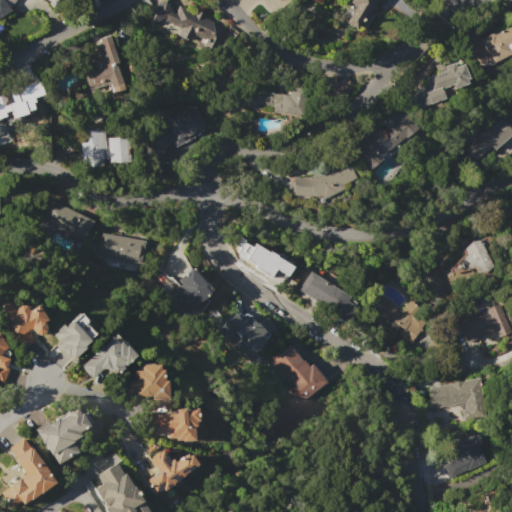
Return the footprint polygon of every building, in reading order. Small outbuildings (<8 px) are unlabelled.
[(9,9),(10,10),(0,16),(0,0),(15,0),(11,5),(9,9)] [(187,20),(192,8),(204,14),(203,17),(211,21),(206,30),(211,33),(222,33),(222,40),(208,40),(207,42),(191,34),(188,40),(155,25),(152,27),(143,10),(163,0),(166,0),(171,11),(178,8),(183,18),(187,20)] [(384,0),(383,2),(379,0),(377,0),(359,32),(344,23),(354,6),(349,3),(350,0),(384,0)] [(480,38),(493,32),(494,34),(511,25),(510,23),(511,21),(511,44),(507,47),(510,53),(492,62),(480,38)] [(109,35),(117,62),(115,63),(123,89),(108,94),(93,45),(100,43),(98,38),(109,35)] [(418,107),(412,94),(423,90),(422,87),(428,85),(425,78),(445,70),(444,66),(453,62),(455,67),(457,66),(464,84),(453,88),(451,84),(441,88),(444,97),(418,107)] [(0,98),(26,83),(35,98),(0,118),(0,98)] [(240,86),(289,96),(291,83),(304,86),(298,117),(271,112),(272,107),(259,104),(258,109),(237,105),(240,86)] [(376,128),(381,134),(394,123),(386,114),(396,105),(416,129),(406,137),(399,129),(380,145),(387,152),(369,168),(352,148),(376,128)] [(152,133),(150,129),(193,106),(204,125),(192,132),(194,137),(176,147),(173,142),(164,147),(159,162),(138,156),(143,141),(149,143),(152,133)] [(500,119),(511,131),(511,132),(492,152),(488,148),(475,160),(465,149),(488,128),(489,129),(500,119)] [(78,128),(103,127),(104,149),(101,149),(102,166),(79,167),(78,128)] [(106,137),(128,136),(128,146),(124,146),(124,154),(128,153),(128,162),(107,163),(106,137)] [(355,177),(342,184),(343,188),(322,199),(320,195),(316,198),(314,196),(292,194),(293,176),(309,176),(344,157),(355,177)] [(50,199),(93,221),(83,240),(40,218),(50,199)] [(101,232),(144,240),(139,268),(96,260),(101,232)] [(291,263),(236,237),(233,244),(239,247),(234,256),(270,274),(271,272),(284,278),(291,263)] [(450,264),(456,280),(490,268),(479,239),(461,245),(466,258),(450,264)] [(189,268),(204,284),(201,287),(208,294),(187,313),(172,297),(183,287),(176,280),(189,268)] [(309,271),(349,296),(346,301),(357,308),(348,322),(297,290),(309,271)] [(381,298),(399,311),(403,310),(410,301),(429,316),(421,325),(422,330),(410,344),(399,335),(398,338),(382,325),(384,324),(370,312),(381,298)] [(0,327),(0,301),(4,302),(8,309),(14,305),(19,305),(23,310),(31,305),(39,318),(35,321),(36,322),(38,323),(39,326),(39,328),(38,331),(36,333),(34,334),(32,334),(29,333),(27,331),(26,329),(26,327),(20,331),(21,333),(23,332),(29,341),(20,347),(13,336),(8,339),(0,327)] [(457,323),(486,310),(485,309),(498,304),(511,332),(498,337),(496,333),(491,336),(490,334),(478,339),(478,338),(466,343),(457,323)] [(46,332),(55,324),(58,327),(74,311),(82,320),(79,323),(89,333),(83,339),(84,340),(78,346),(79,347),(67,358),(62,353),(61,355),(56,349),(55,350),(49,344),(53,340),(46,332)] [(276,328),(245,359),(216,331),(233,314),(238,319),(238,320),(239,322),(242,320),(249,326),(250,325),(248,323),(251,319),(258,325),(266,317),(276,328)] [(76,365),(89,353),(88,353),(98,344),(98,345),(107,336),(113,343),(116,341),(121,346),(122,345),(132,355),(114,372),(106,364),(99,370),(97,368),(87,378),(85,375),(84,376),(78,369),(79,368),(76,365)] [(267,359),(276,351),(277,352),(288,344),(301,360),(302,359),(308,366),(311,363),(325,381),(297,404),(282,386),(286,383),(267,359)] [(119,381),(131,380),(130,371),(138,370),(138,366),(156,365),(157,369),(160,369),(161,380),(164,380),(165,398),(147,399),(147,395),(131,396),(131,394),(120,394),(119,381)] [(426,388),(449,383),(456,381),(463,381),(479,377),(487,416),(464,421),(462,410),(467,409),(465,402),(430,409),(426,388)] [(31,433),(44,425),(43,424),(53,417),(54,419),(62,414),(61,413),(71,407),(75,414),(77,413),(78,414),(82,411),(89,422),(84,424),(85,426),(75,432),(77,436),(69,441),(76,451),(55,465),(48,454),(46,455),(31,433)] [(149,415),(172,413),(172,409),(182,408),(182,409),(193,408),(194,420),(192,420),(192,427),(191,427),(192,440),(178,441),(178,439),(172,440),(172,437),(165,438),(164,433),(151,434),(149,415)] [(19,437),(26,446),(27,445),(52,482),(20,504),(18,501),(9,508),(0,494),(0,490),(7,486),(5,484),(21,474),(10,458),(11,457),(4,447),(19,437)] [(460,458),(443,465),(448,478),(483,459),(477,443),(460,458)] [(147,460),(150,457),(149,456),(156,451),(157,452),(161,449),(169,460),(173,457),(175,460),(188,450),(197,463),(172,482),(173,483),(162,491),(161,489),(153,495),(142,481),(156,471),(147,460)] [(114,463),(121,473),(122,472),(131,486),(132,486),(149,511),(147,511),(105,511),(103,509),(105,508),(92,489),(100,484),(95,476),(114,463)]
